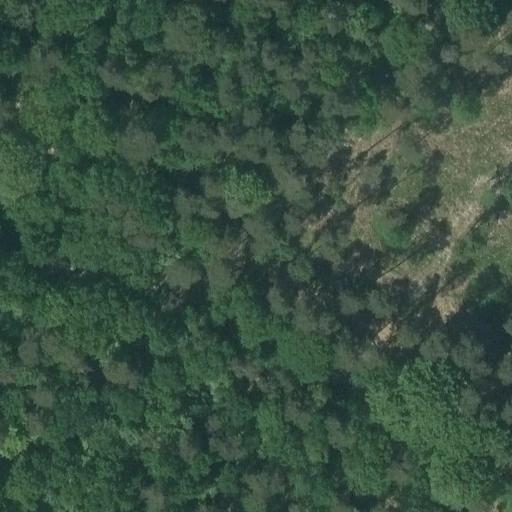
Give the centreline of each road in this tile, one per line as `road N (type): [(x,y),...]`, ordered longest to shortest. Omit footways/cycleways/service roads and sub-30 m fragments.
road 1 (track): [(208,295),(438,0)]
road 2 (track): [(0,292),(125,251),(208,295)]
road 3 (track): [(0,179),(125,251)]
